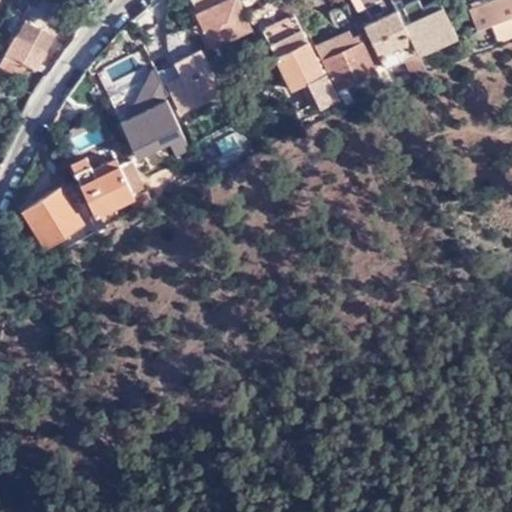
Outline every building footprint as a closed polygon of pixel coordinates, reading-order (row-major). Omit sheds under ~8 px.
[(191,0),(196,10),(216,0),(191,0)] [(236,0),(216,0),(196,10),(219,58),(255,41),(236,0)] [(390,0),(394,8),(407,34),(428,26),(415,0),(390,0)] [(415,0),(428,26),(447,19),(444,12),(438,14),(431,0),(415,0)] [(490,25),(497,43),(511,37),(511,0),(492,0),(467,10),(475,29),(490,25)] [(385,65),(415,50),(407,34),(394,8),(364,23),(385,65)] [(262,29),(294,15),(292,11),(260,25),(262,29)] [(332,94),(294,15),(262,29),(291,89),(304,83),(314,102),(332,94)] [(27,62),(34,66),(52,33),(24,17),(6,50),(27,62)] [(313,44),(334,88),(344,84),(375,71),(357,32),(351,35),(347,29),(313,44)] [(27,62),(6,50),(0,60),(0,63),(20,74),(27,62)] [(179,111),(211,96),(203,79),(211,75),(198,51),(179,60),(179,77),(165,83),(179,111)] [(163,100),(167,99),(151,66),(142,71),(149,84),(159,103),(163,100)] [(211,96),(220,92),(211,75),(203,79),(211,96)] [(159,103),(149,84),(133,92),(141,111),(159,103)] [(334,88),(343,109),(353,104),(344,84),(334,88)] [(159,103),(141,111),(129,116),(136,131),(126,135),(135,155),(179,135),(163,100),(159,103)] [(119,121),(126,135),(136,131),(129,116),(119,121)] [(71,161),(80,181),(95,174),(92,167),(86,155),(71,161)] [(197,161),(203,175),(218,168),(213,156),(197,161)] [(95,214),(130,197),(141,193),(125,160),(118,163),(115,157),(92,167),(95,174),(80,181),(95,214)] [(125,160),(141,193),(145,191),(130,158),(125,160)] [(43,246),(80,223),(59,185),(20,208),(43,246)] [(141,193),(145,202),(149,200),(145,191),(141,193)] [(130,197),(135,207),(145,202),(141,193),(130,197)]
